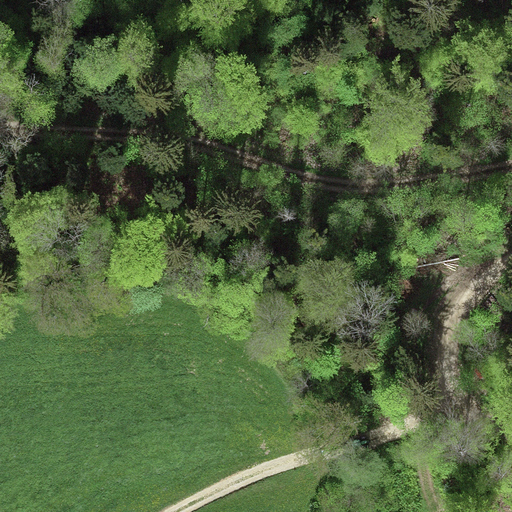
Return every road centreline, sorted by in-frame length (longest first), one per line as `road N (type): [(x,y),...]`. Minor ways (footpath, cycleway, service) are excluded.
road 1 (track): [(0,127),(200,144),(330,185),(511,162)]
road 2 (track): [(453,398),(413,422),(255,472),(181,511)]
road 3 (track): [(511,260),(457,310),(444,368),(453,398)]
